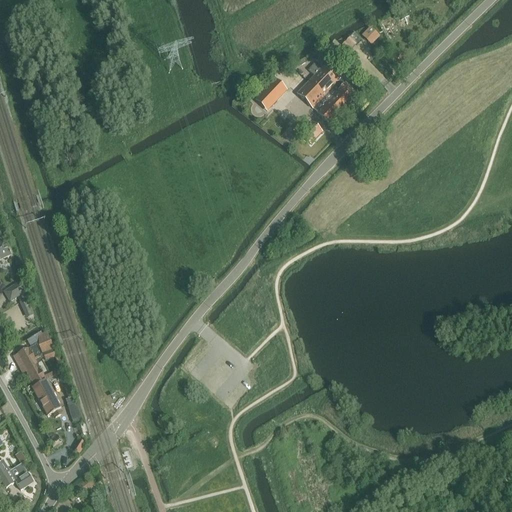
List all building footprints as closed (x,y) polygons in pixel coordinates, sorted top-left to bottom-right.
[(361,36),(369,44),(377,35),(370,28),(361,36)] [(350,39),(341,48),(348,55),(357,46),(350,39)] [(359,67),(348,55),(341,48),(332,58),(337,62),(346,72),(348,70),(352,74),(359,67)] [(337,62),(332,58),(330,56),(326,60),(332,66),(337,62)] [(313,110),(333,89),(339,83),(324,68),(320,72),(314,66),(308,72),(314,78),(297,96),(313,110)] [(251,107),(262,118),(288,91),(277,80),(251,107)] [(318,115),(329,126),(339,116),(343,116),(345,113),(345,110),(357,97),(345,86),(318,115)] [(310,146),(323,133),(311,123),(304,132),(300,137),(310,146)] [(0,263),(11,258),(3,241),(0,242),(0,263)] [(3,293),(10,303),(24,294),(18,284),(3,293)] [(26,301),(21,304),(27,319),(33,316),(26,301)] [(36,337),(46,360),(58,355),(48,332),(36,337)] [(32,390),(47,418),(60,411),(46,383),(44,384),(32,362),(41,357),(36,347),(27,352),(27,351),(17,357),(35,389),(32,390)] [(48,381),(59,374),(56,370),(46,377),(48,381)] [(3,462),(0,463),(0,480),(2,482),(6,490),(15,484),(21,492),(33,484),(28,476),(28,475),(22,465),(10,473),(3,462)] [(68,496),(73,502),(89,490),(84,484),(68,496)]
